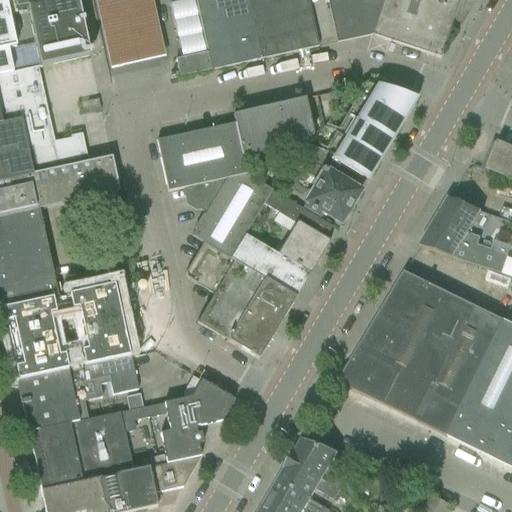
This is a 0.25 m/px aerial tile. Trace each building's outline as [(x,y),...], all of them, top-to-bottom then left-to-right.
[(0,0),(0,77),(40,69),(87,58),(86,57),(87,57),(74,0),(0,0)] [(150,0),(91,0),(108,71),(164,58),(150,0)] [(193,0),(206,55),(210,72),(259,61),(259,60),(245,0),(193,0)] [(245,0),(259,60),(260,61),(318,49),(313,29),(307,0),(245,0)] [(382,0),(381,0),(326,0),(336,45),(370,37),(382,0)] [(382,0),(370,37),(440,60),(458,0),(473,0),(475,0),(382,0)] [(210,72),(206,55),(175,62),(178,79),(210,72)] [(0,77),(0,126),(47,117),(36,70),(0,77)] [(363,87),(357,97),(401,123),(401,124),(402,125),(417,101),(388,91),(387,93),(368,86),(363,87)] [(357,97),(346,116),(390,143),(401,124),(401,123),(357,97)] [(232,117),(234,126),(241,160),(306,145),(312,136),(304,101),(232,117)] [(346,116),(334,135),(378,162),(390,143),(346,116)] [(47,117),(0,126),(0,183),(86,164),(80,136),(69,138),(69,140),(53,144),(47,117)] [(167,195),(186,191),(245,177),(241,160),(234,126),(156,143),(167,195)] [(334,135),(322,155),(338,165),(366,182),(378,162),(334,135)] [(511,150),(498,144),(486,172),(511,182),(511,150)] [(338,165),(322,155),(315,151),(301,174),(315,182),(311,188),(315,190),(304,208),(310,211),(309,212),(313,214),(313,213),(320,217),(322,214),(339,224),(348,210),(349,211),(358,195),(330,177),(338,165)] [(0,311),(56,299),(37,212),(118,195),(110,159),(86,164),(0,183),(0,311)] [(190,239),(202,246),(228,261),(242,238),(263,204),(270,192),(245,177),(186,191),(191,209),(199,207),(206,212),(190,239)] [(242,238),(228,261),(295,300),(295,299),(302,289),(329,244),(320,238),(327,227),(270,192),(263,204),(296,224),(275,258),(242,238)] [(440,214),(432,228),(465,242),(477,247),(479,240),(468,236),(471,231),(482,213),(468,207),(449,200),(440,214)] [(432,228),(420,248),(421,249),(440,255),(455,260),(501,276),(507,257),(477,247),(465,242),(432,228)] [(228,261),(202,246),(184,276),(186,281),(213,297),(196,325),(223,341),(224,340),(228,342),(227,344),(258,362),(295,300),(228,261)] [(348,390),(447,438),(503,323),(405,274),(344,376),(348,390)] [(56,299),(0,311),(0,314),(15,384),(129,360),(113,286),(56,299)] [(511,327),(503,323),(447,438),(511,469),(511,327)] [(129,360),(15,384),(26,435),(87,422),(82,403),(100,399),(97,387),(109,384),(111,397),(136,392),(129,360)] [(191,378),(181,395),(188,400),(191,399),(201,384),(191,378)] [(188,400),(147,409),(150,419),(166,416),(170,434),(160,437),(166,464),(198,457),(195,445),(200,444),(201,444),(199,436),(195,437),(193,429),(193,428),(199,427),(199,428),(221,423),(233,402),(201,383),(201,384),(191,399),(188,400)] [(26,435),(39,493),(199,459),(200,457),(198,457),(166,464),(131,472),(123,435),(133,433),(131,423),(150,419),(147,409),(87,422),(26,435)] [(302,444),(291,463),(340,492),(346,481),(327,470),(336,456),(302,444)] [(39,493),(43,511),(141,511),(155,509),(152,495),(181,489),(199,459),(39,493)] [(291,463),(280,482),(310,500),(316,490),(335,501),(340,492),(291,463)] [(268,502),(285,511),(328,511),(329,511),(310,500),(280,482),(268,502)] [(445,511),(448,507),(432,498),(424,511),(407,511),(398,507),(395,511),(445,511)] [(285,511),(268,502),(262,511),(285,511)]
